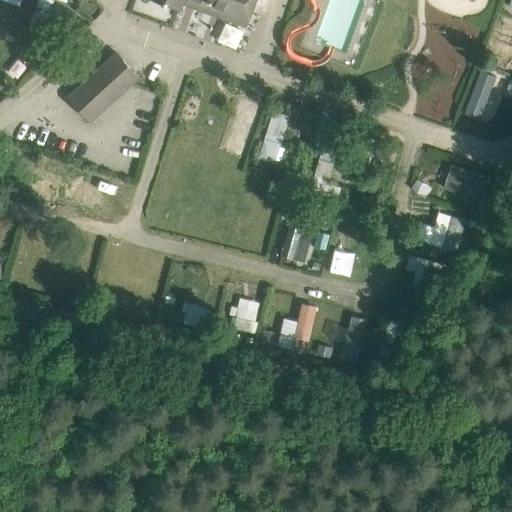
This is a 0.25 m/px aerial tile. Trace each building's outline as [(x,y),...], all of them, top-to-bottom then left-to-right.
[(9,0),(5,14),(20,19),(26,0),(9,0)] [(159,0),(163,1),(163,3),(166,4),(166,3),(181,8),(183,2),(246,25),(254,0),(159,0)] [(494,46),(490,55),(506,61),(510,52),(494,46)] [(69,97),(82,112),(90,120),(139,76),(117,52),(69,97)] [(476,103),(493,109),(497,100),(507,103),(511,87),(511,67),(491,60),(476,103)] [(270,111),(265,159),(287,162),(289,144),(285,144),(288,112),(270,111)] [(314,183),(329,186),(338,146),(323,142),(314,183)] [(383,158),(393,160),(396,149),(387,146),(383,158)] [(444,186),(484,198),(491,174),(452,162),(444,186)] [(411,188),(425,198),(432,188),(417,178),(411,188)] [(305,192),(295,190),(292,205),(301,208),(305,192)] [(455,254),(464,217),(438,210),(429,248),(455,254)] [(360,215),(339,215),(340,240),(360,240),(360,215)] [(283,256),(307,260),(313,229),(288,224),(283,256)] [(99,291),(141,299),(145,278),(129,275),(135,247),(109,242),(99,291)] [(416,270),(414,280),(434,285),(440,260),(410,253),(406,268),(416,270)] [(61,268),(56,288),(79,294),(84,274),(61,268)] [(240,295),(238,306),(232,304),(228,323),(255,329),(261,300),(240,295)] [(294,349),(310,351),(315,303),(299,301),(294,349)] [(208,325),(210,306),(183,303),(181,322),(208,325)] [(356,362),(368,318),(352,313),(340,357),(356,362)] [(260,337),(268,339),(272,323),(264,321),(260,337)]
